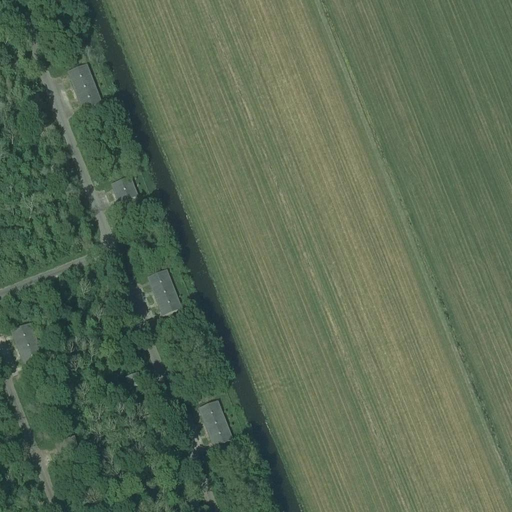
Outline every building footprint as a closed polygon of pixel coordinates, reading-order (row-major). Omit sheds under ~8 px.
[(86,68),(67,75),(81,113),(101,106),(86,68)] [(118,206),(137,198),(130,180),(110,187),(118,206)] [(146,280),(161,318),(161,319),(181,311),(166,273),(146,280)] [(30,326),(25,328),(10,334),(25,372),(45,365),(30,326)] [(129,391),(142,386),(138,375),(125,380),(129,391)] [(198,411),(198,412),(213,450),(233,442),(217,404),(198,411)] [(54,446),(55,447),(62,466),(82,458),(74,439),(54,446)]
